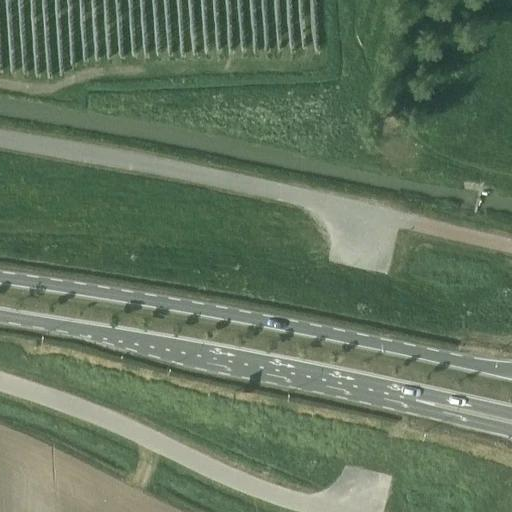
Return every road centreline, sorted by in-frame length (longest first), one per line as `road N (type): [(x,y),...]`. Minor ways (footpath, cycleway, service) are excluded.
road 1 (primary): [(511,371),(0,279)]
road 2 (primary): [(0,315),(402,391)]
road 3 (unclassified): [(0,136),(369,216)]
road 4 (unclassified): [(346,511),(280,497),(83,410),(0,383)]
